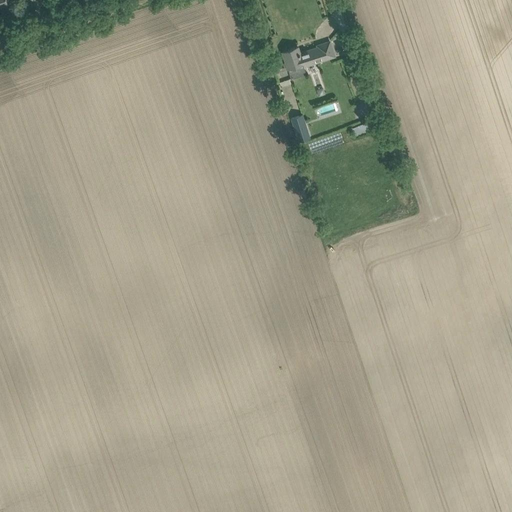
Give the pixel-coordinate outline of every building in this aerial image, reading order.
[(298,46),(283,51),(286,61),(289,68),(290,68),(291,71),(293,77),(304,74),(302,67),(303,66),(335,56),(333,51),(330,41),(318,45),(318,47),(300,53),(298,46)] [(292,79),(280,81),(285,109),(297,107),(292,79)] [(299,116),(291,118),(299,141),(310,137),(307,128),(303,129),(299,116)] [(366,122),(352,128),(356,137),(370,131),(366,122)] [(308,143),(312,152),(344,141),(341,131),(308,143)]
